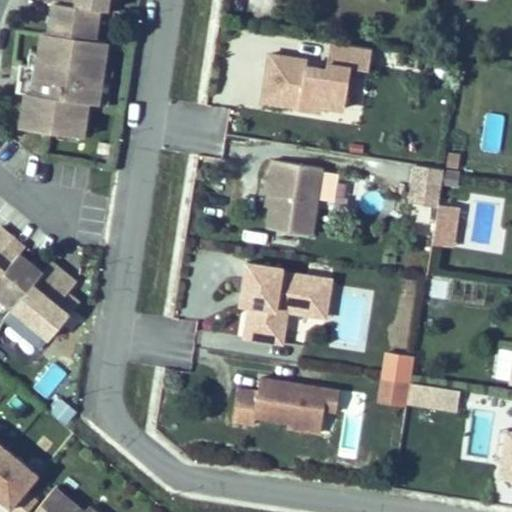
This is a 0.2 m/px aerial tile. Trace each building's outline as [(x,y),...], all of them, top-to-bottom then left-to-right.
[(23,127),(61,133),(60,138),(84,143),(85,132),(90,102),(99,104),(100,100),(110,102),(114,75),(104,73),(108,45),(96,43),(101,14),(108,15),(110,0),(52,0),(51,6),(59,8),(54,37),(47,36),(45,49),(35,47),(32,64),(25,63),(22,80),(24,80),(22,93),(29,94),(23,127)] [(309,59),(268,53),(260,105),(324,115),(325,108),(362,113),(372,51),(333,45),(329,70),(308,67),(309,59)] [(167,103),(164,149),(223,152),(226,106),(167,103)] [(367,146),(353,145),(353,154),(367,155),(367,146)] [(463,155),(452,152),(448,167),(460,169),(463,155)] [(269,209),(274,210),(270,230),(314,237),(320,200),(335,203),(339,176),(324,174),(324,170),(276,162),(273,179),(269,209)] [(443,171),(416,167),(411,203),(438,207),(443,171)] [(435,241),(437,207),(412,206),(410,239),(435,241)] [(456,248),(462,212),(443,208),(436,244),(456,248)] [(69,300),(80,286),(56,266),(46,277),(23,257),(28,252),(3,229),(0,232),(0,306),(47,348),(72,319),(61,309),(69,300)] [(288,313),(310,317),(326,319),(332,282),(316,279),(282,274),(283,270),(248,265),(243,295),(241,306),(250,307),(245,340),(283,345),(288,313)] [(387,351),(382,380),(413,385),(417,356),(387,351)] [(325,435),(326,429),(328,410),(340,412),(343,392),(331,390),(264,380),(262,393),(242,390),(237,422),(258,426),(260,418),(293,424),(292,430),(325,435)] [(409,407),(413,385),(382,380),(379,403),(409,407)] [(463,392),(413,385),(409,407),(460,415),(463,392)] [(76,415),(60,401),(51,410),(67,424),(76,415)] [(39,477),(0,444),(0,502),(10,511),(39,477)] [(97,511),(96,511),(95,511),(86,511),(54,488),(40,506),(35,511),(97,511)] [(35,511),(40,506),(27,496),(15,511),(35,511)]
